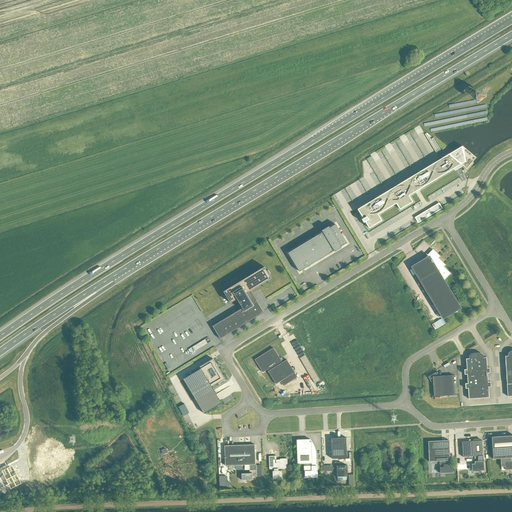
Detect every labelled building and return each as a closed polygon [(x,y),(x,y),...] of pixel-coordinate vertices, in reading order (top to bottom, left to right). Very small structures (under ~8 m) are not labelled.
[(411,202),(408,197),(461,165),(467,169),(476,158),(462,146),(356,210),(364,224),(366,228),(378,221),(375,216),(397,204),(400,209),(411,202)] [(439,203),(427,210),(430,216),(442,209),(439,203)] [(430,216),(427,210),(422,213),(416,217),(415,218),(418,223),(419,223),(426,219),(430,216)] [(288,253),(300,272),(347,243),(336,225),(288,253)] [(426,254),(424,257),(425,258),(424,259),(425,259),(412,267),(443,319),(461,308),(444,280),(450,274),(443,267),(445,265),(438,258),(440,256),(433,250),(428,255),(426,254)] [(230,288),(224,292),(231,303),(237,299),(243,308),(213,326),(221,339),(264,313),(256,300),(252,303),(248,297),(251,295),(250,292),(272,279),(269,274),(270,274),(268,270),(267,271),(265,267),(240,282),(239,280),(229,286),(230,288)] [(435,330),(445,324),(442,319),(432,325),(435,330)] [(191,347),(194,351),(207,343),(205,339),(191,347)] [(268,372),(276,384),(281,381),(284,386),(297,377),(294,373),(295,372),(287,360),(283,362),(273,348),(255,360),(263,372),(267,370),(268,371),(268,372)] [(468,383),(465,384),(466,389),(468,389),(469,399),(489,398),(489,387),(491,387),(491,382),(488,382),(488,373),(490,373),(490,368),(487,368),(486,357),(484,358),(484,357),(483,356),(483,355),(482,354),(481,354),(481,353),(480,353),(479,353),(478,353),(473,353),(472,353),(472,354),(471,354),(470,355),(469,356),(469,357),(469,358),(469,359),(466,359),(467,369),(464,370),(465,375),(467,375),(468,383)] [(300,357),(307,371),(311,369),(312,370),(309,372),(310,374),(313,372),(314,375),(311,376),(314,382),(319,380),(306,354),(300,357)] [(212,387),(225,379),(213,359),(200,367),(201,369),(183,379),(204,414),(222,403),(212,387)] [(453,375),(438,376),(436,373),(428,377),(433,386),(434,397),(455,395),(453,375)] [(230,394),(235,402),(240,399),(236,392),(230,394)] [(501,459),(501,462),(511,462),(510,461),(510,458),(511,457),(511,435),(492,437),(493,459),(501,459)] [(346,438),(331,438),(332,459),(347,458),(346,438)] [(312,463),(312,466),(316,466),(316,453),(316,452),(316,451),(315,450),(315,449),(315,448),(314,446),(314,445),(313,445),(312,442),(310,442),(310,439),(297,440),(298,464),(312,463)] [(472,441),(473,456),(478,456),(478,461),(475,461),(475,463),(472,464),(472,470),(476,470),(477,471),(481,471),(481,470),(484,470),(484,463),(485,463),(484,454),(483,454),(482,440),(472,441)] [(449,462),(449,461),(450,461),(451,461),(451,460),(451,459),(451,456),(450,456),(449,441),(428,441),(429,462),(440,461),(440,473),(453,472),(452,462),(449,462)] [(240,444),(240,445),(225,446),(225,466),(250,465),(255,465),(255,464),(255,445),(250,445),(250,444),(240,444)] [(274,471),(273,471),(273,479),(282,479),(282,471),(278,471),(278,469),(287,469),(287,459),(280,459),(280,460),(276,460),(276,456),(269,456),(269,469),(274,469),(274,471)] [(511,461),(511,462),(501,462),(501,467),(505,467),(506,470),(506,471),(510,471),(510,470),(511,469),(511,461)] [(257,477),(257,470),(257,464),(255,464),(255,465),(250,465),(250,470),(250,473),(242,474),(242,480),(253,480),(253,477),(257,477)] [(11,467),(10,465),(0,469),(0,472),(0,473),(6,485),(8,489),(19,483),(17,479),(11,467)] [(316,466),(312,466),(304,466),(304,476),(305,476),(305,478),(318,478),(318,473),(318,474),(318,471),(317,471),(316,466)] [(348,477),(347,466),(337,466),(337,477),(338,477),(338,480),(346,480),(346,477),(348,477)] [(229,476),(220,476),(221,488),(230,488),(229,482),(230,482),(229,476)]
